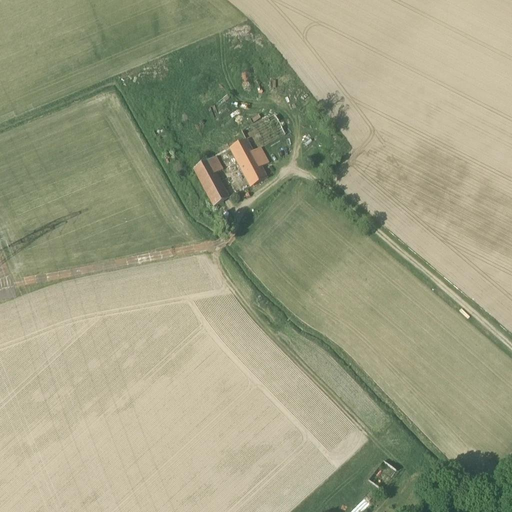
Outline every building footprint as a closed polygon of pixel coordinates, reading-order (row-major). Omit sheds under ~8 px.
[(254,82),(249,70),(238,74),(243,86),(254,82)] [(261,150),(280,139),(286,136),(274,114),(241,131),(246,140),(245,141),(245,142),(252,154),(261,150)] [(268,164),(261,150),(252,154),(245,142),(231,150),(251,188),(267,180),(261,168),(268,164)] [(226,190),(217,174),(223,171),(216,158),(194,170),(214,208),(230,199),(226,190)] [(385,494),(399,475),(383,462),(369,482),(385,494)]
